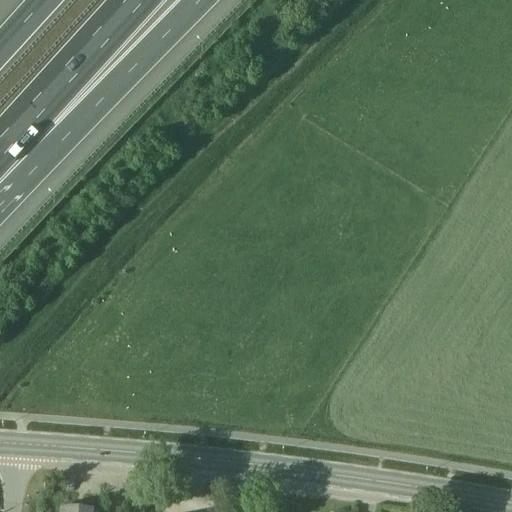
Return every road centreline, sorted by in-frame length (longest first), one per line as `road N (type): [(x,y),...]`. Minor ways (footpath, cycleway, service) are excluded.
road 1 (secondary): [(511,509),(313,476),(22,448)]
road 2 (motorway): [(0,169),(133,66),(200,0)]
road 3 (motorway): [(0,158),(141,0)]
